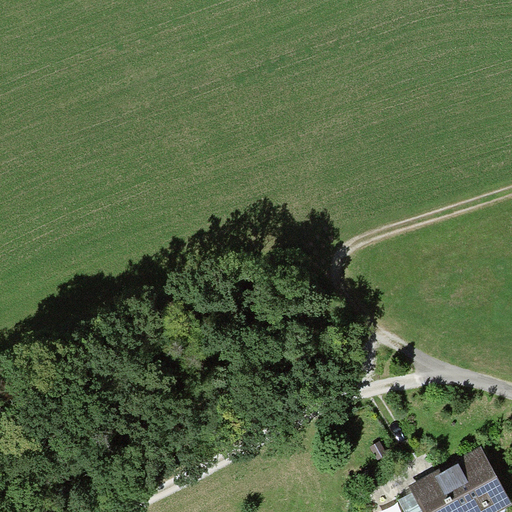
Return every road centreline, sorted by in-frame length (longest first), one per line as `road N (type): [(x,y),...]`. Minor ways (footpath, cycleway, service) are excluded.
road 1 (track): [(112,511),(291,420),(376,388),(440,375),(511,394)]
road 2 (track): [(511,190),(356,239),(334,262),(332,289),(351,320),(440,375)]
